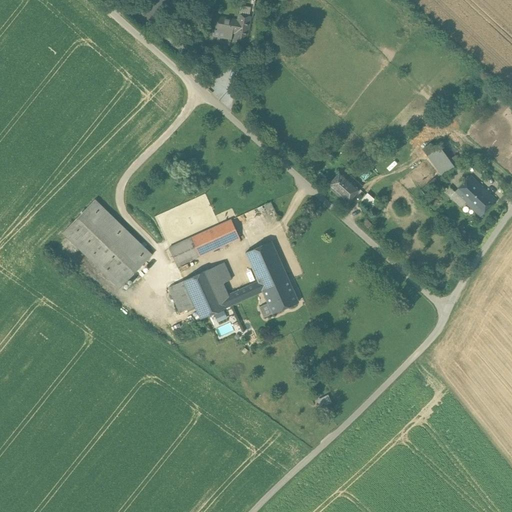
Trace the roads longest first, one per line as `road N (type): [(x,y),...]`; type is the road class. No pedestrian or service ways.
road 1 (unclassified): [(447,309),(97,0)]
road 2 (unclassified): [(252,511),(438,329),(447,309)]
road 3 (unclassified): [(447,309),(511,208)]
